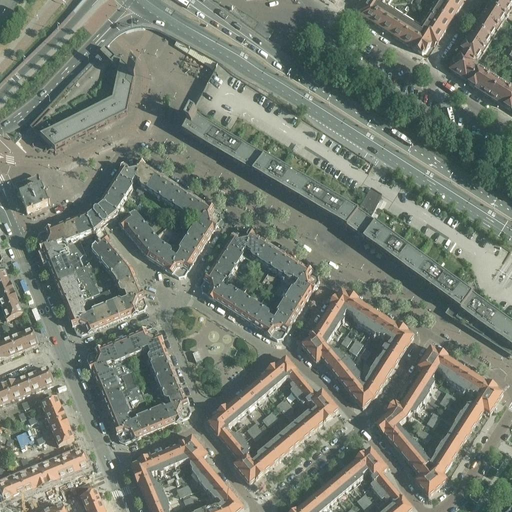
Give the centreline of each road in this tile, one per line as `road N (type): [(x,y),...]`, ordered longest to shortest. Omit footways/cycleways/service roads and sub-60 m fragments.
road 1 (secondary): [(129,1),(511,233)]
road 2 (residential): [(12,237),(89,205),(126,149),(235,214)]
road 3 (secondary): [(511,212),(280,64)]
road 4 (unknown): [(511,156),(373,66),(379,45)]
road 5 (tertiary): [(0,130),(42,98),(129,1)]
road 6 (tertiary): [(93,0),(0,95)]
road 7 (residential): [(361,426),(259,511)]
road 8 (tertiary): [(280,64),(171,0)]
road 9 (tertiary): [(62,353),(12,237)]
road 10 (residential): [(441,511),(467,486),(511,411)]
road 11 (tertiary): [(109,465),(62,353)]
